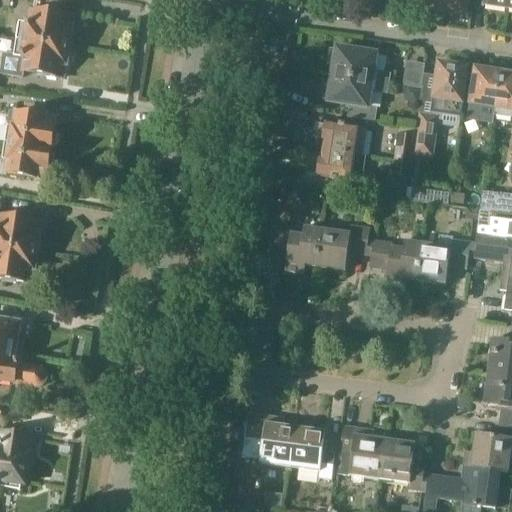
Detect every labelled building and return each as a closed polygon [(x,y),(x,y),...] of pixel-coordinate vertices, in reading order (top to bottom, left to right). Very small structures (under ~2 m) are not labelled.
[(350,0),(324,0),(324,5),(329,6),(328,8),(348,11),(350,0)] [(432,0),(431,8),(466,14),(468,0),(432,0)] [(508,10),(509,0),(485,0),(484,6),(508,10)] [(22,22),(20,39),(71,47),(74,31),(72,30),(74,17),(35,10),(33,24),(22,22)] [(71,47),(20,39),(17,56),(7,55),(3,75),(26,78),(27,73),(39,75),(39,76),(48,78),(48,76),(64,79),(66,65),(68,65),(71,47)] [(333,75),(391,85),(392,74),(374,71),(377,54),(337,48),(337,50),(331,49),(329,64),(335,65),(333,75)] [(421,90),(425,65),(407,62),(403,87),(421,90)] [(440,64),(435,98),(432,117),(421,115),(414,154),(433,157),(438,124),(442,125),(443,114),(461,117),(468,69),(440,64)] [(496,108),(502,74),(477,70),(471,103),(496,108)] [(511,75),(502,74),(496,108),(494,115),(511,118),(511,75)] [(391,85),(333,75),(332,85),(326,84),(324,99),(330,100),(329,102),(352,106),(350,118),(377,122),(379,108),(369,106),(372,91),(389,94),(391,85)] [(8,143),(55,150),(60,120),(51,119),(51,112),(36,110),(35,116),(13,113),(8,143)] [(323,140),(322,150),(363,156),(367,130),(326,124),(326,126),(317,125),(315,138),(323,140)] [(395,161),(412,164),(415,138),(398,136),(395,161)] [(55,150),(8,143),(4,175),(51,182),(55,150)] [(366,157),(363,156),(322,150),(320,161),(311,160),(309,174),(318,175),(318,177),(362,183),(366,157)] [(410,178),(412,164),(395,161),(392,176),(410,178)] [(450,194),(412,189),(411,202),(448,207),(450,194)] [(511,196),(483,192),(481,211),(511,215),(511,213),(511,196)] [(451,194),(450,203),(464,205),(465,195),(451,194)] [(0,229),(0,246),(39,253),(42,236),(40,236),(42,222),(3,216),(1,230),(0,229)] [(503,276),(511,276),(511,236),(507,236),(509,221),(490,219),(489,227),(479,225),(474,260),(504,263),(503,276)] [(350,234),(321,230),(316,268),(346,272),(349,255),(367,257),(371,230),(351,227),(350,234)] [(316,268),(321,230),(305,228),(304,236),(293,234),(293,230),(274,228),(270,255),(288,258),(286,273),(305,275),(306,266),(316,268)] [(438,246),(423,244),(418,282),(447,285),(450,268),(468,270),(472,243),(452,240),(453,238),(439,237),(438,246)] [(418,282),(423,244),(406,242),(405,250),(393,248),(394,244),(374,242),(371,270),(389,272),(387,287),(406,289),(407,280),(418,282)] [(0,246),(0,278),(32,284),(34,270),(37,271),(39,253),(0,246)] [(511,276),(503,276),(501,291),(508,292),(506,311),(511,311),(511,276)] [(0,352),(20,356),(23,339),(18,338),(20,324),(0,320),(0,352)] [(493,340),(489,372),(511,375),(511,333),(511,342),(493,340)] [(0,379),(35,386),(37,386),(39,386),(41,385),(42,384),(44,382),(45,380),(45,378),(46,376),(45,374),(44,372),(43,370),(41,369),(40,368),(38,368),(19,364),(20,356),(0,352),(0,379)] [(511,375),(489,372),(484,405),(502,408),(501,420),(511,421),(511,375)] [(291,469),(296,429),(284,427),(285,420),(249,415),(244,458),(262,460),(261,465),(291,469)] [(464,466),(502,472),(509,473),(511,452),(511,426),(500,425),(498,438),(476,435),(474,454),(466,453),(464,466)] [(381,481),(386,441),(374,439),(375,431),(345,427),(341,455),(338,476),(350,477),(350,483),(354,486),(360,487),(364,485),(367,479),(381,481)] [(4,428),(1,447),(4,448),(0,481),(0,487),(20,491),(21,482),(27,483),(32,447),(31,447),(32,437),(24,436),(24,431),(4,428)] [(296,429),(291,469),(320,473),(319,480),(333,481),(336,454),(324,452),(327,433),(296,429)] [(417,445),(386,441),(381,481),(410,485),(409,492),(422,493),(426,466),(414,464),(417,445)] [(502,472),(464,466),(462,480),(430,475),(424,511),(436,511),(438,500),(463,504),(463,505),(497,509),(502,472)]
